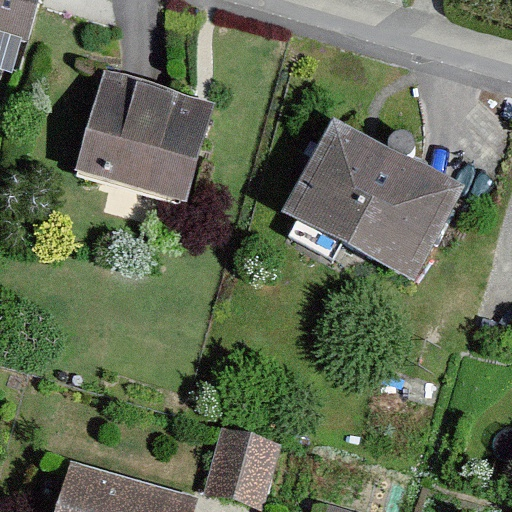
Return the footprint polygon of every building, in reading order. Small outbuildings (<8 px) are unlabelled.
[(0,0),(0,36),(27,44),(39,0),(0,0)] [(212,119),(102,93),(80,183),(190,210),(212,119)] [(459,209),(334,147),(289,238),(414,300),(459,209)] [(282,445),(223,426),(204,489),(262,507),(282,445)] [(72,459),(56,511),(196,511),(201,498),(72,459)]
